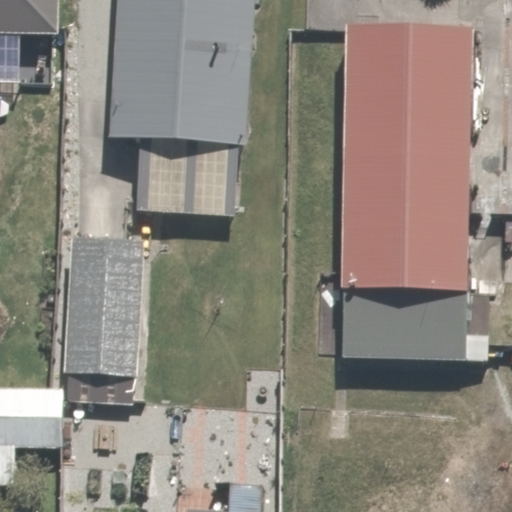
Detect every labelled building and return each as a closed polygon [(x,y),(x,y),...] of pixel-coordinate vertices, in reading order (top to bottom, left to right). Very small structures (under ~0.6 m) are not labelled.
[(0,0),(0,93),(61,95),(62,46),(79,47),(80,0),(0,0)] [(140,0),(130,149),(159,151),(155,223),(245,229),(250,154),(267,156),(277,0),(140,0)] [(371,39),(357,366),(483,371),(498,45),(371,39)] [(159,382),(162,249),(80,247),(77,381),(159,382)] [(81,457),(83,396),(0,393),(0,492),(33,494),(34,456),(81,457)]
